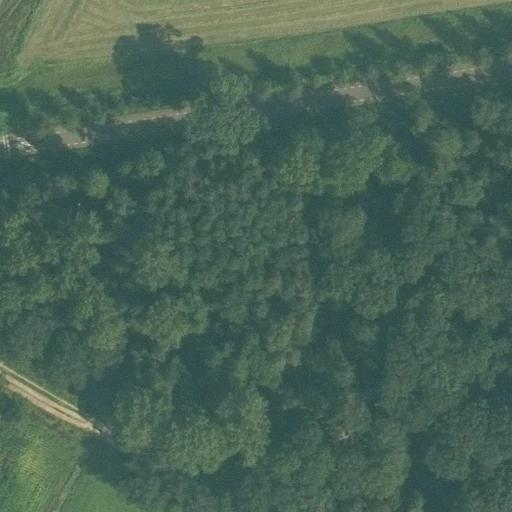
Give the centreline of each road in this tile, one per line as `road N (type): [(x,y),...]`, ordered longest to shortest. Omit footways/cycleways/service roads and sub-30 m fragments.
road 1 (secondary): [(0,146),(511,68)]
road 2 (track): [(0,379),(225,511)]
